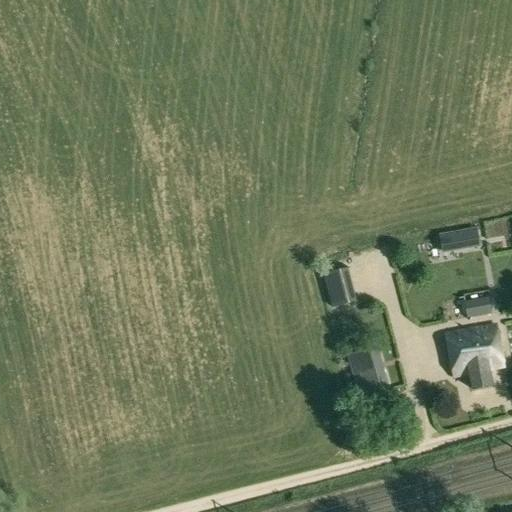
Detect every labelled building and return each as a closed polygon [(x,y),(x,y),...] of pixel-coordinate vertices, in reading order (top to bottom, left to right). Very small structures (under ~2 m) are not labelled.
[(479,246),(476,230),(460,233),(463,249),(479,246)] [(348,280),(345,270),(324,275),(326,285),(348,280)] [(463,302),(466,319),(491,315),(488,297),(463,302)] [(445,335),(452,377),(469,374),(471,389),(491,385),(488,370),(504,367),(497,326),(445,335)] [(390,393),(379,347),(347,356),(359,401),(390,393)]
